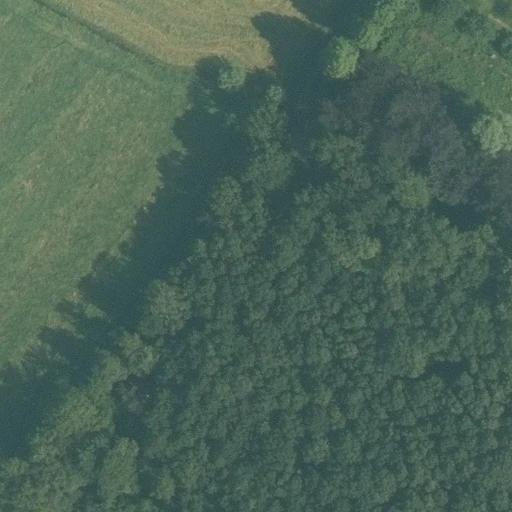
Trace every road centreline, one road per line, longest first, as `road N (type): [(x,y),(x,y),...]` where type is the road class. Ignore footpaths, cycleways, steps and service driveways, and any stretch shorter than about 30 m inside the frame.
road 1 (track): [(8,511),(319,112),(353,109),(511,198)]
road 2 (track): [(262,108),(138,76),(2,0)]
